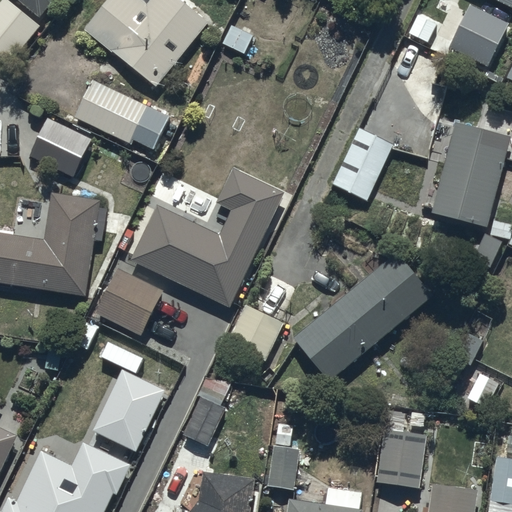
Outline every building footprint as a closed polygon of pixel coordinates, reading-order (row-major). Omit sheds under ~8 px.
[(53,1),(55,2),(56,0),(0,0),(0,58),(9,66),(41,26),(38,24),(42,19),(40,17),(53,1)] [(156,84),(209,17),(186,0),(106,0),(84,28),(156,84)] [(450,47),(488,65),(508,24),(470,5),(450,47)] [(153,148),(169,115),(90,80),(73,117),(131,144),(133,139),(153,148)] [(29,153),(74,176),(92,140),(48,117),(29,153)] [(432,212),(487,227),(511,136),(456,122),(432,212)] [(395,144),(360,126),(324,200),(361,218),(395,144)] [(132,260),(230,307),(284,193),(233,169),(217,203),(231,209),(219,235),(158,206),(156,211),(148,206),(126,252),(134,255),(132,260)] [(0,283),(87,294),(98,200),(51,195),(45,240),(0,233),(0,283)] [(294,335),(331,381),(435,296),(398,251),(294,335)] [(97,313),(141,334),(163,290),(118,268),(97,313)] [(284,323),(246,304),(227,340),(265,360),(284,323)] [(263,374),(280,381),(295,346),(278,339),(263,374)] [(94,431),(136,451),(166,389),(123,369),(94,431)] [(468,398),(486,407),(499,382),(481,373),(468,398)] [(183,434),(208,446),(227,407),(202,395),(183,434)] [(0,471),(17,436),(0,428),(0,402),(2,400),(0,398),(0,471)] [(267,486),(294,490),(300,448),(290,447),(293,424),(278,422),(275,445),(273,444),(267,486)] [(377,483),(420,488),(426,433),(384,428),(377,483)] [(105,511),(115,493),(117,494),(132,465),(84,442),(72,465),(41,450),(17,499),(10,496),(1,511),(105,511)] [(490,500),(511,503),(511,458),(496,456),(490,500)] [(249,511),(254,478),(202,472),(201,479),(187,477),(177,500),(189,511),(188,511),(249,511)] [(476,511),(480,491),(432,484),(427,511),(476,511)] [(361,511),(362,508),(359,508),(361,491),(328,487),(326,503),(288,498),(286,511),(361,511)]
